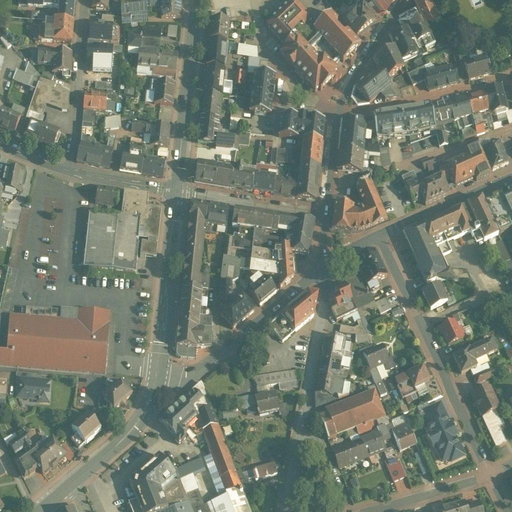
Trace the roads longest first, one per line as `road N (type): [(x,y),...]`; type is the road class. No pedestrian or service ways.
road 1 (residential): [(377,236),(490,475)]
road 2 (residential): [(159,373),(201,368),(319,269)]
road 3 (secondary): [(195,0),(175,190)]
road 4 (residential): [(511,129),(361,178),(329,177)]
road 5 (secondary): [(175,190),(159,373)]
road 6 (residential): [(511,75),(392,106),(339,108)]
road 7 (residential): [(84,0),(69,171)]
road 8 (residential): [(300,423),(326,292),(319,269)]
road 9 (residential): [(324,216),(175,190)]
road 10 (residential): [(339,108),(311,98),(260,46),(252,0)]
road 11 (residential): [(377,236),(511,176)]
road 12 (secondary): [(159,373),(133,429),(71,483)]
road 13 (residential): [(368,511),(490,475)]
road 14 (residential): [(401,0),(339,108)]
